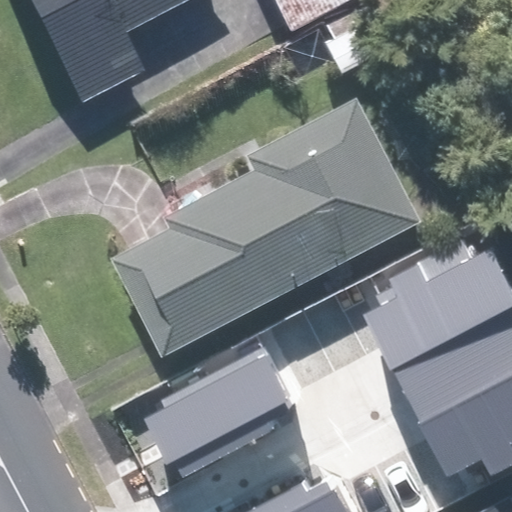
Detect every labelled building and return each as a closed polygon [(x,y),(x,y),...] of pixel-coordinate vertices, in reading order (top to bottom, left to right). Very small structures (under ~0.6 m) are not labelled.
[(27,0),(81,100),(148,65),(127,25),(174,0),(27,0)] [(342,0),(276,0),(293,28),(342,0)] [(327,39),(342,69),(395,42),(380,12),(327,39)] [(431,214),(364,91),(245,155),(258,180),(123,252),(176,351),(431,214)] [(364,289),(453,470),(511,441),(511,236),(504,221),(364,289)] [(153,406),(184,463),(308,396),(277,339),(153,406)] [(367,511),(336,455),(230,511),(367,511)] [(511,511),(511,492),(475,511),(511,511)]
